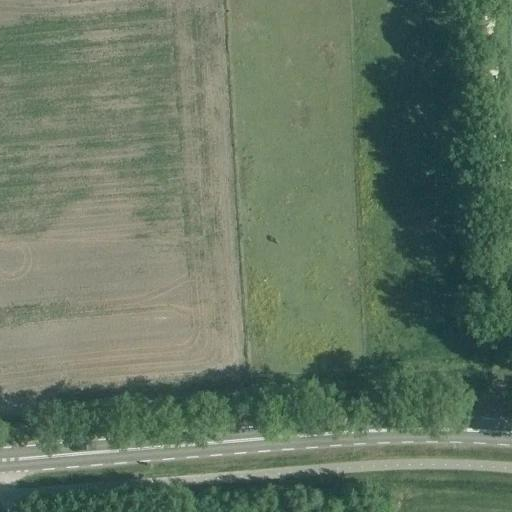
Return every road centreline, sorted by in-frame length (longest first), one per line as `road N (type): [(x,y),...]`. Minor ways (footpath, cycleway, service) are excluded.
road 1 (secondary): [(0,462),(379,431),(511,434)]
road 2 (track): [(511,207),(499,163),(489,0)]
